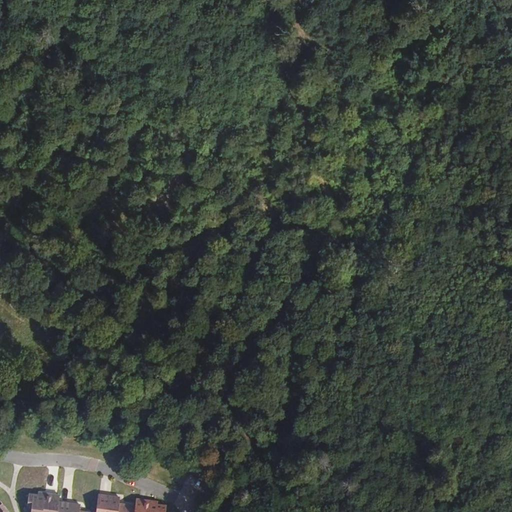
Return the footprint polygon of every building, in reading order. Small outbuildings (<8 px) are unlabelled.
[(57,511),(59,502),(60,495),(45,493),(44,496),(42,511),(57,511)] [(42,511),(44,496),(39,495),(29,494),(26,511),(42,511)] [(118,511),(119,504),(120,497),(98,495),(95,511),(118,511)] [(149,511),(150,504),(151,501),(136,499),(135,506),(134,511),(149,511)] [(8,511),(0,502),(0,511),(8,511)] [(78,511),(79,511),(80,504),(59,502),(57,511),(78,511)]
